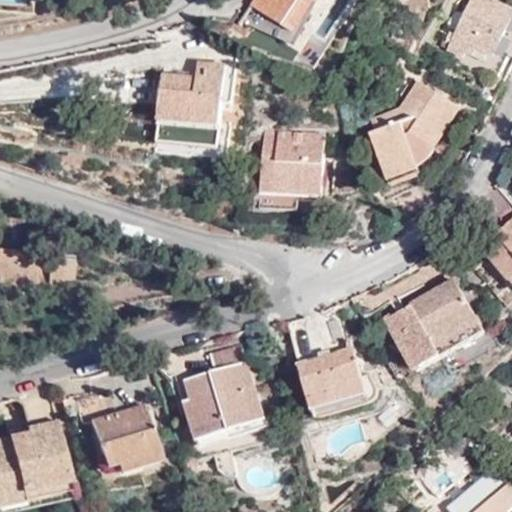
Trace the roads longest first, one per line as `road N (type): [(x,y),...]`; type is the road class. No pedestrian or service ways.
road 1 (residential): [(342,281),(0,181)]
road 2 (residential): [(0,381),(342,281)]
road 3 (residential): [(342,281),(419,245),(465,208),(511,115)]
road 4 (residential): [(0,48),(97,32),(173,0)]
